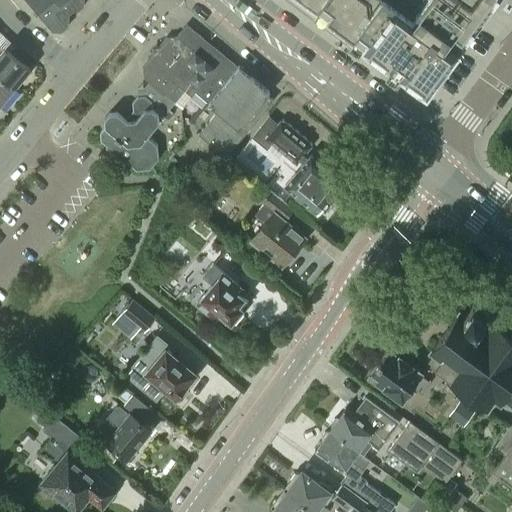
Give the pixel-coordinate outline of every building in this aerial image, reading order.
[(24,0),(51,31),(60,32),(67,26),(68,15),(72,11),(76,11),(83,6),(83,0),(24,0)] [(301,0),(317,12),(319,9),(329,16),(327,19),(353,39),(355,36),(365,43),(363,46),(390,65),(391,63),(401,70),(399,73),(424,91),(426,92),(457,51),(456,50),(461,43),(462,44),(463,42),(478,22),(487,10),(494,0),(426,0),(420,9),(407,0),(301,0)] [(225,157),(272,100),(266,95),(269,92),(249,75),(245,80),(223,62),(223,59),(183,27),(176,36),(194,51),(186,61),(196,68),(188,78),(211,98),(207,103),(216,111),(197,134),(225,157)] [(188,78),(196,68),(186,61),(194,51),(176,36),(176,37),(166,38),(143,65),(143,77),(167,96),(177,84),(180,87),(191,95),(194,92),(207,103),(211,98),(188,78)] [(30,68),(5,48),(0,53),(0,74),(15,87),(30,68)] [(0,104),(15,87),(0,74),(0,104)] [(157,145),(146,136),(158,121),(157,113),(151,108),(151,100),(144,95),(136,96),(131,102),(132,110),(125,119),(116,111),(108,112),(103,118),(104,126),(99,133),(100,140),(106,146),(105,147),(124,163),(125,161),(136,170),(149,169),(158,158),(157,145)] [(342,181),(310,155),(307,158),(303,154),(311,143),(282,119),(278,124),(268,116),(251,137),(267,149),(272,142),(296,162),(299,158),(303,161),(285,185),(316,212),(319,209),(323,213),(331,204),(326,200),(342,181)] [(281,265),(304,237),(283,220),(292,209),(270,191),(260,201),(263,204),(254,215),(264,223),(250,239),(281,265)] [(191,255),(204,241),(185,225),(166,248),(175,256),(182,248),(191,255)] [(247,301),(236,292),(240,287),(212,263),(201,276),(210,284),(196,302),(215,318),(219,313),(229,322),(231,320),(234,323),(243,313),(239,311),(247,301)] [(153,318),(131,300),(121,312),(142,330),(153,318)] [(511,332),(490,317),(489,319),(483,315),(485,312),(472,303),(464,315),(458,311),(429,351),(433,354),(427,363),(446,377),(445,379),(486,407),(493,396),(500,401),(503,397),(511,402),(511,332)] [(157,335),(125,374),(155,399),(163,388),(175,398),(176,396),(180,399),(189,390),(185,386),(195,373),(186,365),(189,361),(179,352),(175,357),(170,352),(173,348),(157,335)] [(423,378),(425,375),(388,348),(387,350),(384,348),(366,373),(369,375),(368,376),(387,391),(386,393),(395,400),(399,394),(403,397),(414,383),(423,389),(428,382),(423,378)] [(136,449),(134,448),(149,429),(142,423),(152,410),(132,394),(121,407),(116,402),(115,403),(117,405),(94,433),(103,440),(101,442),(104,444),(105,442),(125,458),(128,455),(130,457),(136,449)] [(331,428),(329,429),(357,450),(363,454),(371,443),(378,449),(386,438),(398,421),(365,397),(353,413),(345,408),(338,417),(334,419),(330,423),(331,428)] [(112,489),(62,446),(73,433),(79,439),(80,438),(53,415),(41,429),(49,437),(38,450),(54,464),(40,480),(73,509),(87,493),(99,504),(112,489)] [(461,459),(409,421),(388,450),(417,471),(422,465),(445,482),(461,459)] [(511,444),(511,442),(511,424),(510,423),(494,445),(504,453),(491,471),(511,486),(511,444)] [(321,441),(314,450),(348,475),(341,484),(379,511),(388,511),(394,504),(366,483),(367,481),(359,475),(363,470),(350,460),(357,450),(329,429),(328,431),(324,431),(321,436),(321,441)] [(314,511),(331,488),(322,482),(316,482),(300,471),(299,473),(295,471),(290,479),(292,483),(286,491),(314,511)] [(379,511),(341,484),(331,498),(350,511),(379,511)] [(460,503),(466,495),(453,486),(447,494),(460,503)] [(313,511),(314,511),(286,491),(280,499),(275,499),(270,505),(272,510),(270,511),(313,511)] [(454,511),(460,503),(447,494),(442,502),(454,511)]
